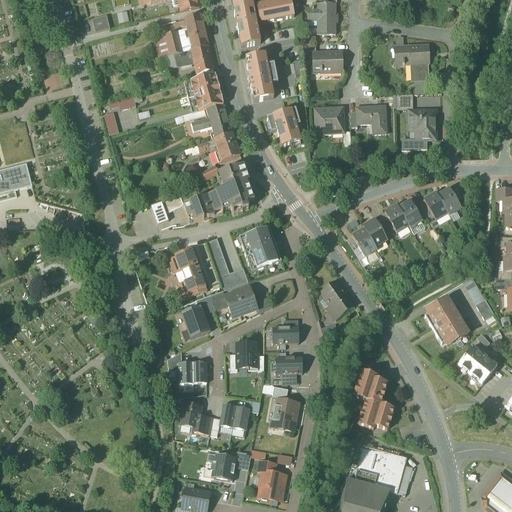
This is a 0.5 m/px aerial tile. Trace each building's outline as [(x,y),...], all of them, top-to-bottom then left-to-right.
[(197,0),(177,0),(181,14),(199,10),(197,0)] [(255,2),(233,6),(242,50),(265,45),(261,26),(298,18),(293,0),(287,0),(256,6),(255,2)] [(448,0),(419,0),(415,11),(440,22),(448,0)] [(324,5),(317,5),(317,11),(314,10),(313,10),(312,10),(307,10),(307,24),(317,24),(317,37),(336,37),(336,36),(335,36),(335,24),(336,24),(336,6),(335,5),(324,5)] [(127,13),(117,15),(120,25),(129,23),(127,13)] [(107,17),(92,21),(95,35),(110,31),(107,17)] [(201,17),(185,21),(192,52),(209,49),(201,17)] [(178,34),(164,37),(165,38),(155,45),(159,59),(160,59),(174,56),(183,54),(178,34)] [(425,48),(419,49),(419,48),(410,48),(410,49),(398,50),(398,49),(395,49),(396,67),(403,67),(411,67),(411,75),(414,74),(427,74),(428,74),(428,67),(428,55),(425,55),(425,48)] [(183,54),(174,56),(177,67),(177,69),(194,66),(197,76),(214,72),(209,49),(183,54)] [(341,55),(313,56),(314,71),(320,71),(320,75),(342,74),(341,55)] [(174,56),(160,59),(162,72),(171,70),(171,68),(177,67),(174,56)] [(269,57),(245,63),(255,105),(279,100),(269,57)] [(427,74),(414,74),(415,83),(412,83),(412,84),(428,83),(428,82),(427,82),(427,74)] [(215,77),(190,83),(184,84),(192,115),(207,111),(207,112),(224,107),(215,77)] [(410,97),(397,98),(397,111),(410,110),(410,97)] [(142,98),(109,105),(110,112),(120,109),(121,113),(138,109),(137,105),(143,103),(142,98)] [(224,107),(207,112),(208,116),(209,121),(197,125),(200,133),(212,130),(213,135),(230,130),(224,107)] [(385,108),(355,110),(356,114),(356,127),(357,127),(375,126),(376,136),(373,136),(373,137),(387,136),(385,108)] [(342,110),(315,112),(316,136),(343,135),(343,134),(344,134),(343,119),(341,119),(341,112),(342,111),(342,110)] [(295,111),(267,119),(271,135),(277,133),(282,148),(301,143),(296,127),(300,126),(295,111)] [(207,112),(192,116),(192,115),(184,118),(185,123),(208,116),(207,112)] [(436,113),(409,113),(409,123),(410,123),(410,122),(416,122),(416,142),(425,142),(436,142),(436,113)] [(116,116),(105,118),(109,137),(120,135),(116,116)] [(230,130),(213,135),(215,141),(232,135),(230,130)] [(344,134),(343,134),(343,135),(343,150),(351,150),(350,134),(344,134)] [(215,141),(214,142),(218,153),(215,154),(219,165),(222,164),(240,158),(232,135),(215,141)] [(416,142),(402,142),(402,153),(411,153),(411,152),(420,152),(427,152),(427,145),(425,145),(425,142),(416,142)] [(207,144),(197,148),(200,155),(209,151),(207,144)] [(0,201),(15,198),(13,191),(29,188),(24,167),(0,172),(0,201)] [(370,167),(332,177),(334,188),(373,178),(370,167)] [(215,168),(202,175),(205,182),(219,176),(215,168)] [(222,187),(224,192),(248,184),(249,183),(244,168),(218,177),(221,188),(222,187)] [(248,184),(224,192),(183,206),(190,225),(203,221),(203,222),(231,212),(233,217),(249,211),(247,206),(254,203),(248,184)] [(511,190),(495,191),(494,204),(504,204),(504,203),(511,203),(511,190)] [(461,212),(449,191),(448,191),(449,192),(438,198),(437,198),(448,216),(449,219),(450,218),(461,212)] [(435,196),(424,202),(424,203),(432,216),(436,223),(447,216),(448,216),(437,198),(436,195),(435,196)] [(158,226),(169,221),(163,203),(151,207),(158,226)] [(413,209),(410,203),(409,203),(409,204),(399,210),(398,210),(409,229),(410,231),(411,231),(422,224),(421,222),(413,209)] [(432,216),(424,203),(418,206),(427,219),(432,216)] [(427,219),(418,206),(413,209),(421,222),(427,219)] [(398,210),(397,208),(396,208),(385,215),(385,214),(384,215),(385,215),(395,232),(397,236),(397,235),(408,229),(409,229),(398,210)] [(395,232),(385,215),(379,218),(381,221),(390,235),(395,232)] [(390,235),(381,221),(376,224),(384,238),(390,235)] [(376,224),(375,222),(374,222),(374,223),(364,229),(363,229),(364,232),(375,250),(387,243),(387,244),(387,243),(384,238),(376,224)] [(282,265),(269,229),(260,233),(266,231),(278,265),(272,267),(272,268),(282,265)] [(255,235),(245,239),(257,272),(266,269),(272,267),(278,265),(266,231),(260,233),(255,235)] [(375,250),(364,232),(353,239),(353,238),(352,239),(359,250),(365,260),(365,259),(376,253),(377,253),(375,250)] [(257,272),(245,239),(255,235),(255,234),(239,240),(251,275),(266,270),(266,269),(257,272)] [(359,250),(352,239),(347,242),(354,253),(359,250)] [(511,239),(501,240),(501,249),(507,249),(507,248),(511,247),(511,239)] [(230,276),(217,241),(207,245),(219,279),(230,276)] [(207,293),(192,250),(174,256),(175,259),(168,262),(173,276),(183,272),(187,283),(177,286),(181,298),(188,296),(189,299),(207,293)] [(148,254),(131,260),(134,270),(140,268),(139,264),(150,260),(148,254)] [(238,277),(231,279),(230,276),(219,279),(224,293),(223,294),(248,285),(243,271),(236,273),(238,277)] [(511,274),(505,274),(505,273),(499,273),(499,282),(511,282),(511,274)] [(499,282),(498,282),(496,283),(496,292),(508,292),(508,291),(511,291),(511,282),(499,282)] [(355,309),(336,283),(320,295),(330,308),(327,310),(335,323),(355,309)] [(249,291),(225,300),(229,309),(233,321),(257,312),(249,291)] [(223,294),(210,299),(216,314),(229,309),(225,300),(223,294)] [(201,308),(204,318),(216,314),(210,299),(196,304),(198,309),(201,308)] [(433,333),(458,319),(451,307),(450,307),(447,301),(426,313),(432,323),(429,325),(433,333)] [(494,317),(485,302),(476,307),(485,322),(494,317)] [(204,318),(201,308),(198,309),(181,316),(190,342),(210,334),(204,318)] [(458,319),(433,333),(438,340),(441,338),(447,348),(468,336),(464,330),(464,329),(458,319)] [(287,346),(302,346),(301,322),(283,322),(283,329),(271,329),(271,346),(280,346),(280,351),(287,351),(287,346)] [(490,346),(482,337),(476,340),(486,350),(490,346)] [(257,356),(257,345),(237,346),(237,355),(237,357),(237,368),(237,371),(257,370),(257,359),(257,356)] [(497,369),(472,349),(457,368),(462,371),(464,370),(469,374),(467,375),(472,380),(474,378),(479,382),(478,384),(482,387),(497,369)] [(295,352),(278,352),(277,371),(279,371),(292,372),(293,371),(294,371),(294,365),(297,365),(297,353),(295,353),(295,352)] [(182,355),(167,362),(170,380),(179,379),(179,365),(182,365),(182,355)] [(194,386),(193,365),(182,365),(179,365),(179,379),(179,387),(194,387),(194,386)] [(207,386),(206,365),(193,365),(194,386),(207,386)] [(284,378),(274,377),(274,382),(292,383),(292,372),(279,371),(279,375),(284,375),(284,378)] [(366,403),(381,407),(383,400),(384,400),(385,396),(384,396),(387,387),(376,383),(377,380),(361,375),(357,390),(356,390),(354,395),(355,396),(354,399),(366,403)] [(288,392),(274,390),(271,406),(275,406),(276,402),(286,404),(288,392)] [(286,404),(276,402),(275,406),(271,430),(293,434),(298,406),(286,404)] [(260,405),(249,403),(248,412),(250,412),(249,414),(258,416),(260,405)] [(381,407),(366,403),(362,415),(361,415),(360,420),(361,421),(358,427),(373,432),(374,428),(387,432),(390,424),(391,424),(392,420),(391,420),(394,412),(381,407)] [(201,410),(184,406),(180,427),(193,430),(198,431),(200,419),(201,410)] [(236,410),(223,407),(220,422),(219,429),(233,431),(236,410)] [(248,412),(236,410),(233,431),(246,434),(249,414),(250,412),(248,412)] [(208,420),(200,419),(198,431),(193,430),(192,434),(205,436),(206,431),(208,420)] [(220,422),(214,421),(210,438),(217,440),(219,429),(220,422)] [(407,460),(363,448),(353,483),(390,493),(390,494),(397,497),(407,460)] [(251,457),(236,454),(235,460),(237,460),(235,469),(248,471),(248,473),(251,457)] [(235,460),(215,457),(214,464),(212,464),(210,473),(212,473),(211,480),(232,484),(235,469),(237,460),(235,460)] [(275,467),(261,465),(259,474),(263,475),(264,474),(273,476),(275,467)] [(273,476),(264,474),(263,475),(259,500),(261,500),(262,502),(267,503),(269,502),(281,504),(285,478),(273,476)] [(511,511),(511,486),(501,478),(484,500),(484,505),(485,510),(487,511),(511,511)] [(353,483),(347,482),(338,511),(384,511),(390,494),(390,493),(353,483)] [(187,491),(185,491),(182,511),(183,511),(186,511),(206,511),(210,496),(193,492),(187,491)]
